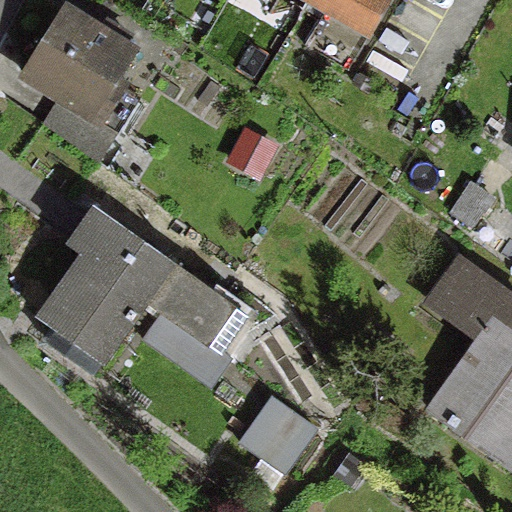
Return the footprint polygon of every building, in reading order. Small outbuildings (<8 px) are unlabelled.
[(364,37),(385,0),(303,0),(303,2),(364,37)] [(19,76),(62,103),(45,130),(94,165),(135,100),(110,84),(128,55),(119,49),(59,12),(19,76)] [(447,214),(468,229),(488,199),(466,185),(447,214)] [(77,255),(32,317),(51,331),(42,344),(86,376),(95,364),(97,365),(144,300),(192,336),(191,337),(215,355),(241,318),(102,220),(101,222),(86,211),(61,244),(77,255)] [(496,463),(511,440),(511,338),(505,334),(511,324),(511,301),(457,263),(427,306),(476,341),(425,412),(496,463)] [(280,476),(311,431),(287,413),(266,399),(235,444),(255,458),(280,476)]
